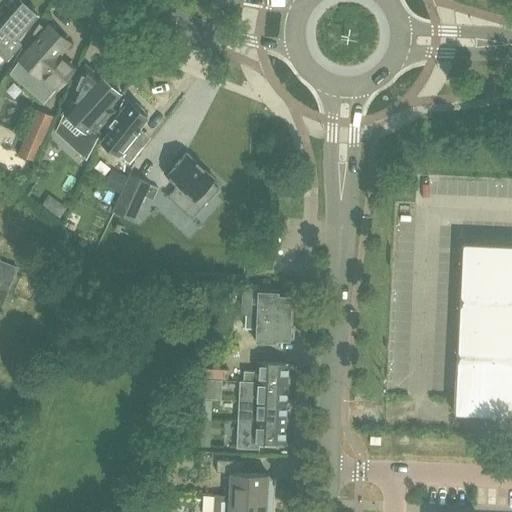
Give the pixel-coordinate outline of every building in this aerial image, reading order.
[(16,40),(27,27),(37,15),(19,0),(0,21),(0,55),(6,61),(21,44),(16,40)] [(50,24),(26,50),(17,60),(39,80),(41,78),(55,90),(74,68),(58,55),(69,42),(50,24)] [(121,92),(99,74),(97,76),(84,65),(69,102),(72,104),(64,114),(87,132),(93,125),(98,130),(115,110),(109,105),(121,92)] [(102,137),(103,138),(114,148),(122,137),(129,143),(140,130),(137,127),(147,117),(129,101),(124,99),(120,111),(108,126),(102,137)] [(53,115),(37,108),(18,154),(34,161),(53,115)] [(166,174),(177,185),(168,195),(177,204),(185,196),(188,199),(190,197),(193,200),(214,177),(186,153),(166,174)] [(134,220),(150,184),(151,183),(130,173),(113,210),(114,211),(111,217),(129,226),(132,219),(134,220)] [(511,415),(511,244),(462,242),(454,413),(511,415)] [(15,271),(8,249),(8,248),(0,250),(0,274),(10,271),(10,272),(15,271)] [(0,297),(17,293),(10,272),(10,271),(0,274),(0,297)] [(202,292),(211,292),(211,282),(202,282),(202,292)] [(220,283),(211,282),(211,292),(219,293),(220,283)] [(258,304),(291,306),(291,308),(294,307),(295,295),(291,295),(278,294),(278,291),(258,290),(258,304)] [(252,304),(251,315),(257,315),(290,317),(291,308),(291,306),(258,304),(252,304)] [(251,315),(251,326),(256,326),(290,328),(290,325),(290,317),(257,315),(251,315)] [(256,326),(256,340),(275,341),(275,337),(289,338),(293,338),(293,328),(290,325),(290,328),(256,326)] [(199,349),(217,350),(217,340),(200,339),(199,349)] [(217,350),(199,349),(199,359),(216,360),(217,350)] [(244,370),(243,380),(287,383),(288,363),(256,361),(256,370),(244,370)] [(200,379),(199,398),(221,399),(222,380),(200,379)] [(239,380),(238,400),(243,400),(254,401),(286,403),(287,383),(243,380),(239,380)] [(238,400),(237,420),(242,421),(285,423),(286,403),(254,401),(243,400),(238,400)] [(237,420),(236,447),(259,448),(259,442),(285,443),(285,423),(242,421),(237,420)] [(210,446),(210,435),(200,434),(200,446),(210,446)] [(217,459),(217,472),(230,472),(230,495),(272,497),(273,480),(268,476),(268,474),(244,472),(244,460),(217,459)] [(214,511),(271,511),(272,497),(230,495),(215,494),(214,511)]
